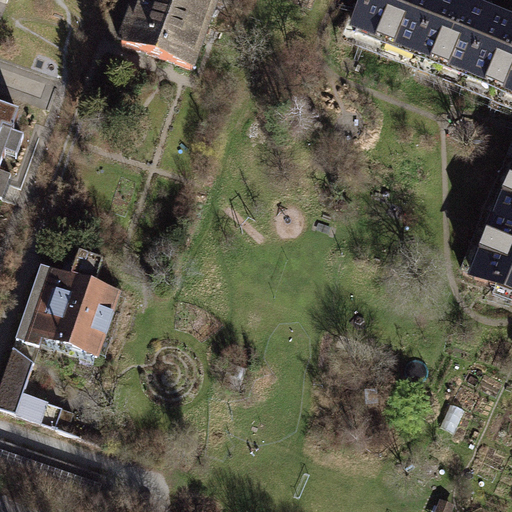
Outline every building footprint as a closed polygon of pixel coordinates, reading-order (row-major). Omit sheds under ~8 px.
[(135,0),(118,47),(196,73),(221,0),(135,0)] [(511,23),(454,0),(361,0),(346,40),(511,107),(511,23)] [(0,182),(10,156),(20,160),(28,138),(17,134),(21,123),(0,115),(0,182)] [(511,180),(468,288),(511,306),(511,180)] [(368,201),(375,235),(395,231),(389,197),(368,201)] [(74,281),(42,271),(18,345),(41,352),(43,344),(103,365),(123,297),(97,288),(104,266),(82,258),(74,281)] [(31,370),(15,357),(0,406),(0,414),(69,434),(75,414),(23,398),(31,370)] [(106,479),(0,442),(0,467),(98,501),(106,479)]
